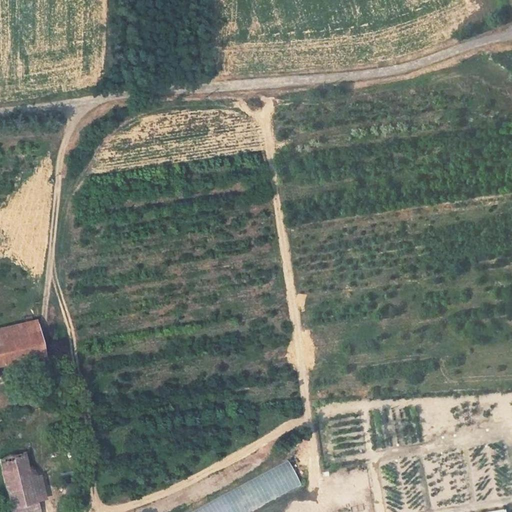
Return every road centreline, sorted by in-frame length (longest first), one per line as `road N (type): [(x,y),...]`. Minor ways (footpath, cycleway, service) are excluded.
road 1 (unclassified): [(0,111),(398,69),(511,35)]
road 2 (track): [(312,511),(311,416),(267,111)]
road 3 (track): [(85,102),(58,163),(44,317)]
road 4 (track): [(123,511),(311,416)]
